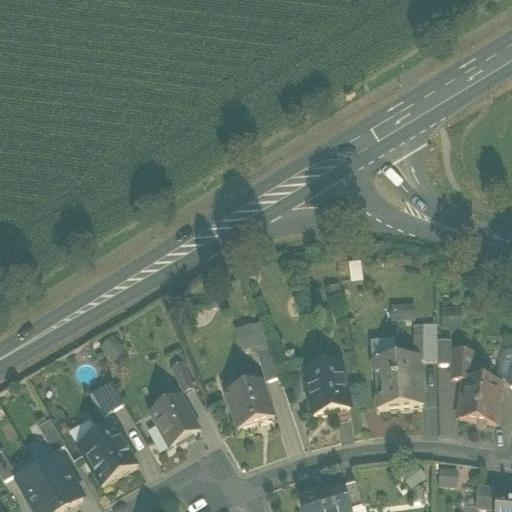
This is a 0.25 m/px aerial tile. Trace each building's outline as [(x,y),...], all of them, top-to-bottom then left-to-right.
[(416,323),(416,308),(394,307),(394,322),(416,323)] [(443,329),(462,329),(462,309),(443,309),(443,329)] [(418,364),(423,364),(423,329),(413,329),(413,360),(418,360),(418,364)] [(451,344),(437,344),(437,329),(423,329),(423,364),(437,364),(437,368),(451,368),(451,354),(451,344)] [(258,358),(267,384),(280,380),(271,354),(258,358)] [(451,382),(465,384),(466,380),(472,381),(476,358),(451,354),(451,368),(451,382)] [(375,385),(378,414),(422,410),(418,364),(418,360),(413,360),(378,364),(380,385),(375,385)] [(172,371),(183,396),(194,391),(182,367),(172,371)] [(304,375),(313,419),(350,412),(341,367),(304,375)] [(501,386),(472,381),(466,380),(465,384),(461,410),(465,410),(463,423),(494,427),(501,386)] [(225,396),(238,434),(258,427),(258,425),(273,419),(261,384),(225,396)] [(87,404),(98,423),(124,408),(113,389),(87,404)] [(167,439),(173,450),(199,435),(179,399),(150,416),(164,441),(167,439)] [(65,451),(50,425),(38,432),(53,458),(65,451)] [(94,476),(102,491),(137,470),(113,429),(78,449),(87,464),(90,462),(97,474),(94,476)] [(16,479),(1,453),(0,453),(0,479),(4,486),(16,479)] [(59,462),(17,485),(32,511),(67,511),(83,503),(59,462)] [(87,464),(94,476),(97,474),(90,462),(87,464)] [(460,490),(460,467),(440,466),(439,489),(460,490)] [(343,490),(349,511),(360,511),(363,511),(356,486),(343,490)] [(298,501),(301,511),(349,511),(343,490),(342,488),(298,501)] [(478,509),(496,511),(497,494),(480,492),(478,509)] [(511,511),(511,495),(497,494),(496,511),(495,511),(511,511)]
